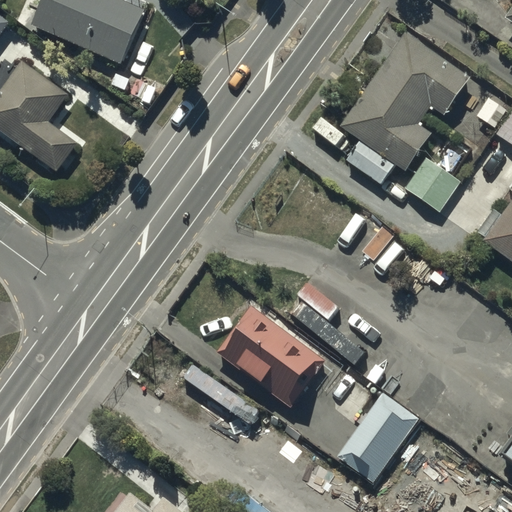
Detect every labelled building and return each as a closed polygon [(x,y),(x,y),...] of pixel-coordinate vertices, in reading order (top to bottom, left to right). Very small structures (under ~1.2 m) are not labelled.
[(130,0),(38,0),(29,21),(120,63),(146,7),(130,0)] [(0,6),(0,36),(15,18),(0,6)] [(470,76),(404,31),(340,121),(362,137),(346,159),(382,184),(396,164),(406,171),(433,131),(421,122),(432,105),(444,114),(470,76)] [(22,58),(0,88),(0,128),(55,169),(77,139),(50,119),(69,93),(22,58)] [(477,114),(494,126),(506,108),(488,96),(477,114)] [(511,109),(496,132),(511,143),(511,109)] [(425,156),(404,187),(440,211),(461,180),(425,156)] [(511,197),(501,212),(495,207),(478,229),(485,234),(482,238),(511,260),(511,197)] [(250,301),(214,349),(291,406),(327,358),(250,301)] [(336,455),(343,460),(372,480),(418,414),(382,389),(336,455)] [(128,488),(108,511),(203,511),(169,485),(152,507),(128,488)]
